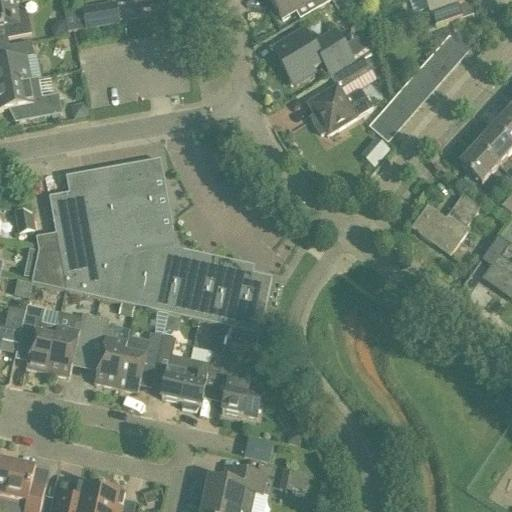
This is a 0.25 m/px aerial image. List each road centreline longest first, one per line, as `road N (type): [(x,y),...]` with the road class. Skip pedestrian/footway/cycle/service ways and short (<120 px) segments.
road 1 (residential): [(246,109),(0,155)]
road 2 (residential): [(349,231),(511,51)]
road 3 (residential): [(511,349),(349,231)]
road 4 (residential): [(186,441),(50,415),(29,434)]
road 5 (residential): [(349,231),(265,153),(246,109)]
road 6 (residential): [(178,481),(43,453),(29,434)]
